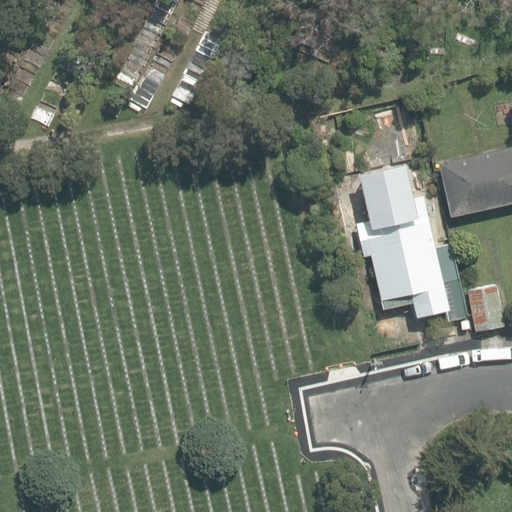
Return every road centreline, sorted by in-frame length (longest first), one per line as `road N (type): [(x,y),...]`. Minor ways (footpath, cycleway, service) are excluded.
road 1 (track): [(0,150),(511,52)]
road 2 (residential): [(511,371),(408,387),(391,399),(394,420)]
